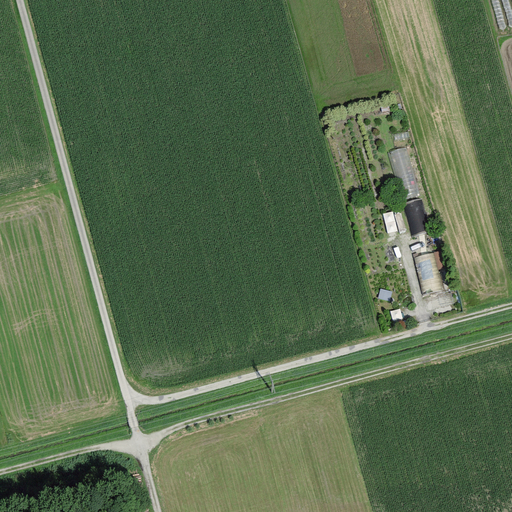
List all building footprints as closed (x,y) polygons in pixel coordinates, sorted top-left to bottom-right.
[(409,148),(392,152),(403,200),(420,196),(409,148)] [(405,204),(414,236),(432,231),(423,199),(405,204)] [(396,213),(386,214),(388,234),(398,233),(396,213)] [(434,254),(414,259),(422,295),(442,291),(434,254)] [(433,308),(453,303),(451,296),(431,302),(433,308)]
